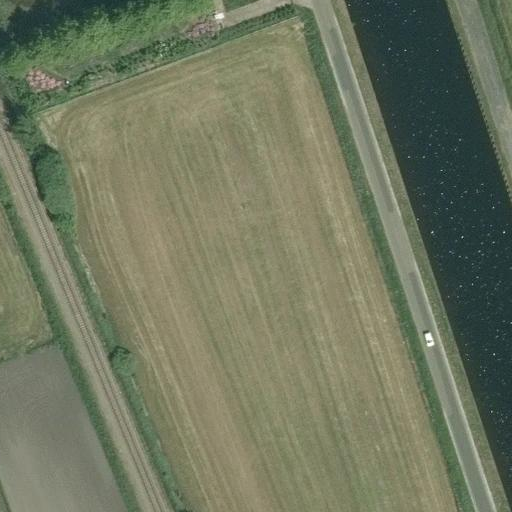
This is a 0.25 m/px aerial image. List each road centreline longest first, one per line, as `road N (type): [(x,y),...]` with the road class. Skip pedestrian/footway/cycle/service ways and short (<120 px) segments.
road 1 (unclassified): [(483,511),(318,0)]
road 2 (track): [(511,155),(461,0)]
